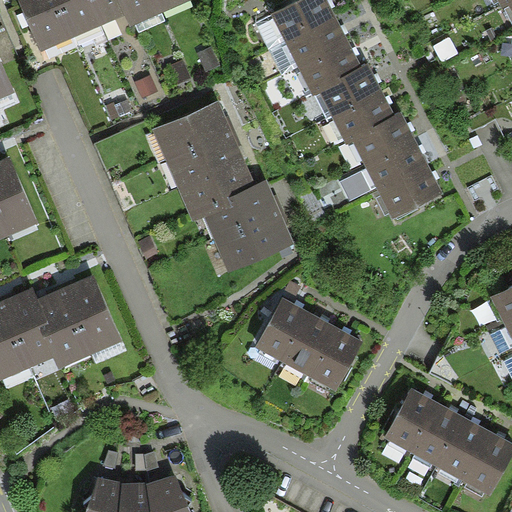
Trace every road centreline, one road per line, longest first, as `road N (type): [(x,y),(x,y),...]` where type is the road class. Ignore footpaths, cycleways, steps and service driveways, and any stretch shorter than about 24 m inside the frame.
road 1 (residential): [(321,471),(465,232),(511,207)]
road 2 (residential): [(50,68),(167,369)]
road 3 (residential): [(167,369),(254,439),(321,471)]
road 4 (residential): [(167,369),(226,511)]
